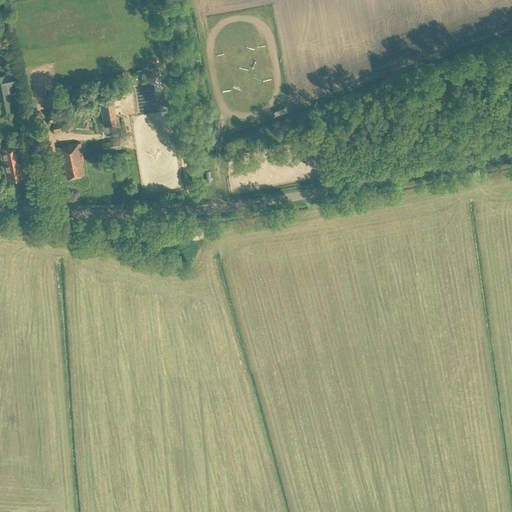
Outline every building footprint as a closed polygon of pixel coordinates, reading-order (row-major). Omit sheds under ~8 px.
[(0,100),(2,110),(12,108),(7,84),(16,82),(14,71),(0,73),(0,100)] [(146,96),(138,97),(139,105),(147,104),(146,96)] [(113,98),(99,101),(105,126),(119,123),(113,98)] [(70,127),(68,115),(62,116),(61,109),(51,111),(55,131),(70,127)] [(103,142),(105,150),(120,146),(118,138),(103,142)] [(84,162),(79,142),(58,148),(61,165),(64,164),(66,176),(84,172),(81,163),(84,162)] [(21,168),(22,167),(17,144),(0,147),(0,148),(6,178),(22,174),(21,168)]
